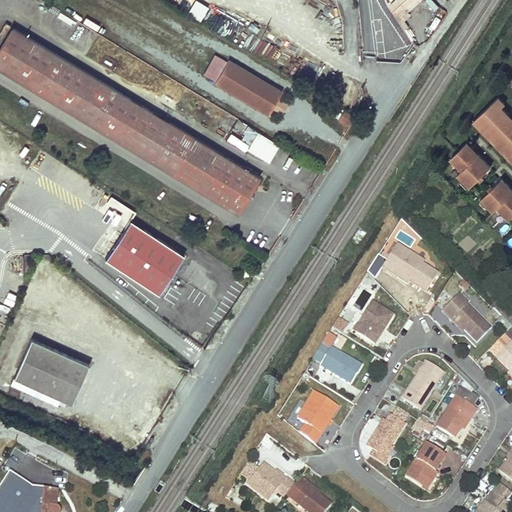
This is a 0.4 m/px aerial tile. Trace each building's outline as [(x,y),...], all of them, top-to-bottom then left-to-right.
[(192,0),(187,14),(201,20),(207,5),(194,0),(192,0)] [(394,0),(395,0),(408,14),(417,5),(412,0),(394,0)] [(247,170),(12,26),(0,46),(0,68),(237,213),(253,187),(256,182),(259,177),(257,176),(259,173),(249,167),(247,170)] [(410,49),(401,42),(395,52),(403,58),(410,49)] [(280,92),(227,59),(214,81),(267,113),(280,92)] [(280,116),(290,96),(281,92),(271,112),(280,116)] [(511,155),(511,129),(504,121),(507,118),(501,111),(504,108),(497,101),(477,121),(511,155)] [(348,126),(354,117),(344,110),(337,119),(348,126)] [(511,163),(511,155),(477,121),(474,124),(511,163)] [(277,144),(256,132),(246,149),(267,161),(277,144)] [(477,160),(478,158),(467,146),(465,148),(477,160)] [(465,148),(452,161),(464,173),(459,177),(471,190),(491,171),(478,158),(477,160),(465,148)] [(499,209),(511,221),(511,220),(511,192),(502,182),(483,201),(495,214),(499,209)] [(126,221),(101,260),(144,287),(151,277),(162,284),(180,255),(126,221)] [(415,256),(400,246),(384,269),(398,278),(400,276),(410,282),(427,294),(439,276),(423,265),(413,259),(415,256)] [(425,263),(415,256),(413,259),(423,265),(425,263)] [(213,281),(201,274),(204,268),(191,260),(180,277),(206,293),(213,281)] [(245,268),(239,275),(246,280),(251,272),(245,268)] [(410,282),(400,276),(398,278),(408,285),(410,282)] [(151,277),(144,287),(155,294),(162,284),(151,277)] [(491,329),(458,298),(442,314),(451,323),(453,321),(465,332),(477,343),(491,329)] [(394,315),(372,302),(363,315),(367,318),(358,333),(376,344),(383,333),(381,332),(384,327),(386,329),(394,315)] [(367,318),(363,315),(354,331),(358,333),(367,318)] [(465,332),(453,321),(451,323),(463,334),(465,332)] [(346,327),(338,322),(335,328),(342,333),(346,327)] [(87,365),(29,340),(12,379),(69,405),(87,365)] [(511,343),(496,357),(510,371),(511,373),(511,343)] [(331,350),(324,345),(315,359),(322,364),(321,366),(351,384),(362,366),(333,347),(331,350)] [(444,374),(426,363),(403,399),(421,411),(444,374)] [(339,406),(316,391),(298,419),(306,424),(301,432),(315,444),(339,406)] [(477,409),(457,396),(438,426),(455,438),(462,428),(468,418),(470,420),(477,409)] [(406,424),(392,414),(388,421),(385,419),(368,446),(375,450),(385,457),(391,447),(406,424)] [(470,420),(468,418),(462,428),(464,429),(470,420)] [(446,457),(427,445),(406,477),(422,488),(433,470),(436,472),(446,457)] [(385,457),(375,450),(371,455),(384,463),(394,448),(391,447),(385,457)] [(511,456),(509,460),(500,471),(511,481),(511,456)] [(268,471),(271,467),(265,463),(262,466),(268,471)] [(296,483),(288,477),(286,479),(277,472),(271,467),(268,471),(262,466),(249,483),(270,500),(277,491),(285,497),(287,494),(290,491),(296,483)] [(278,469),(277,472),(286,479),(288,477),(278,469)] [(436,472),(433,470),(422,488),(427,491),(438,473),(436,472)] [(309,482),(302,476),(296,483),(290,491),(296,496),(293,499),(308,511),(323,511),(331,503),(318,493),(307,484),(309,482)] [(319,490),(309,482),(307,484),(318,493),(319,490)] [(29,488),(27,511),(58,511),(59,511),(58,509),(56,507),(54,506),(55,490),(29,488)] [(296,496),(290,491),(287,494),(293,499),(296,496)] [(511,507),(494,492),(488,498),(490,500),(481,511),(480,511),(508,511),(511,509),(511,507)] [(490,500),(488,498),(479,510),(481,511),(490,500)]
